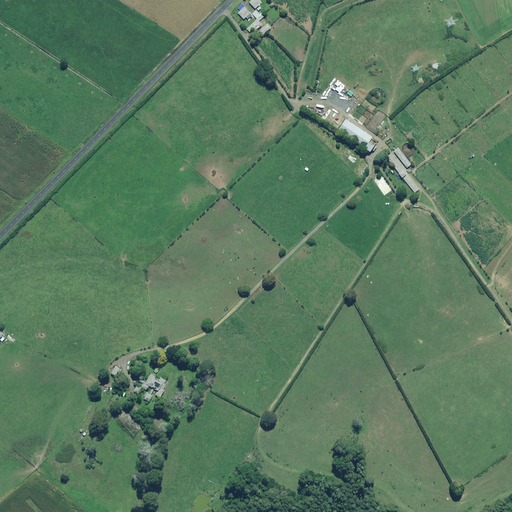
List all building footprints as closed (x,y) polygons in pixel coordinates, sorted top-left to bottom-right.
[(255,9),(258,6),(259,7),(261,5),(260,4),(262,2),(259,0),(251,0),(252,0),(249,2),(255,9)] [(252,15),(244,7),(242,4),(238,8),(240,11),(238,13),(244,19),(246,17),(248,19),(250,17),(251,18),(253,16),(252,15)] [(246,29),(250,33),(254,29),(256,31),(262,25),(257,19),(246,29)] [(271,28),(267,24),(258,32),(262,36),(271,28)] [(338,130),(364,148),(370,152),(371,150),(374,151),(377,147),(374,145),(377,141),(367,134),(362,130),(345,119),(339,128),(338,130)] [(411,164),(398,148),(394,151),(407,168),(411,164)] [(419,189),(407,174),(408,173),(405,169),(404,170),(391,153),(386,157),(399,174),(402,179),(403,178),(414,193),(419,189)] [(121,370),(116,366),(111,373),(117,377),(121,370)] [(146,391),(149,386),(158,391),(164,382),(159,379),(158,381),(155,379),(156,377),(151,374),(145,384),(143,389),(146,391)]
